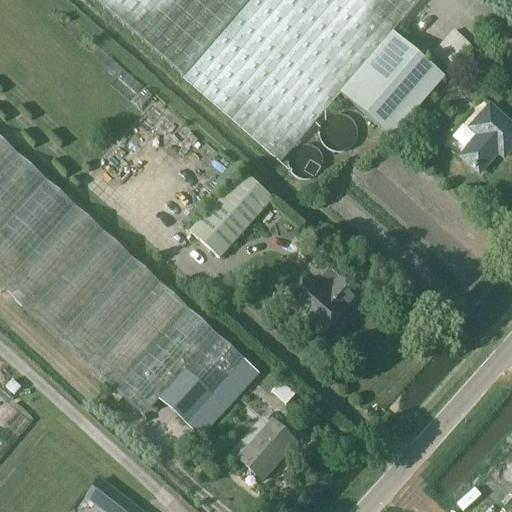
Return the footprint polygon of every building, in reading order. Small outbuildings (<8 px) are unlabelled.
[(391,35),(421,0),(90,0),(278,164),(338,95),(390,140),(443,80),(391,35)] [(449,66),(471,44),(455,29),(433,51),(449,66)] [(511,147),(511,130),(488,109),(469,130),(478,138),(459,159),(477,175),(496,154),(502,159),(511,147)] [(0,287),(144,418),(160,400),(188,426),(209,404),(222,415),(234,402),(236,404),(261,376),(0,139),(0,287)] [(220,260),(273,201),(243,173),(189,233),(220,260)] [(310,279),(288,304),(322,335),(355,298),(337,282),(327,272),(316,284),(310,279)] [(259,485),(294,448),(270,425),(235,463),(259,485)] [(138,511),(99,482),(86,499),(103,511),(138,511)]
